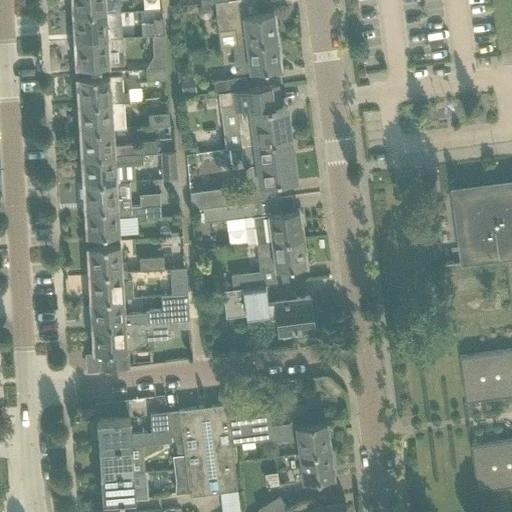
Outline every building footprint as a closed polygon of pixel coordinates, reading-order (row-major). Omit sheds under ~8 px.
[(105,12),(104,0),(71,0),(72,3),(70,3),(71,14),(105,12)] [(272,11),(259,13),(238,16),(237,11),(235,0),(223,0),(222,0),(214,1),(220,46),(233,44),(278,39),(276,27),(274,27),(272,11)] [(120,11),(105,12),(71,14),(72,25),(74,25),(74,40),(111,38),(120,37),(122,37),(120,11)] [(163,19),(152,20),(153,36),(164,35),(163,19)] [(165,56),(164,35),(153,36),(150,36),(152,57),(165,56)] [(75,55),(73,55),(74,67),(94,66),(108,65),(107,48),(112,47),(121,47),(120,37),(111,38),(74,40),(75,55)] [(278,39),(233,44),(235,60),(247,58),(249,71),(260,69),(279,67),(277,51),(279,51),(278,39)] [(166,79),(165,66),(145,68),(146,80),(166,79)] [(120,75),(109,75),(75,77),(75,89),(77,89),(78,104),(115,102),(123,101),(123,103),(130,103),(129,92),(121,92),(120,75)] [(246,76),(226,79),(214,80),(215,93),(219,92),(247,88),(246,76)] [(260,87),(247,88),(219,92),(221,111),(236,109),(238,126),(223,128),(226,148),(240,146),(255,144),(289,139),(284,106),(263,109),(260,87)] [(124,128),(123,103),(123,101),(115,102),(78,104),(79,119),(77,119),(78,130),(112,128),(124,128)] [(169,125),(168,113),(148,114),(149,126),(169,125)] [(113,145),(112,128),(78,130),(79,142),(81,142),(81,156),(156,152),(156,140),(136,141),(136,144),(113,145)] [(294,179),(289,139),(255,144),(240,146),(242,162),(253,161),(253,164),(252,165),(250,165),(249,166),(247,167),(246,168),(245,169),(245,171),(245,173),(245,174),(245,175),(245,176),(246,178),(247,179),(248,180),(249,180),(251,181),(252,182),(254,182),(254,184),(294,179)] [(160,152),(162,178),(177,177),(175,151),(160,152)] [(142,165),(141,154),(156,153),(156,152),(81,156),(82,171),(80,172),(81,183),(115,181),(114,164),(133,163),(133,165),(142,165)] [(116,197),(115,181),(81,183),(82,194),(84,194),(85,209),(122,207),(122,206),(121,197),(116,197)] [(250,201),(248,185),(248,184),(222,187),(190,191),(192,208),(202,207),(250,201)] [(511,186),(460,193),(469,259),(445,262),(445,263),(505,255),(511,308),(511,348),(460,355),(466,401),(511,394),(511,438),(472,444),(478,489),(511,484),(511,186)] [(139,193),(140,205),(160,204),(159,192),(139,193)] [(298,209),(278,211),(267,213),(267,214),(262,215),(259,200),(250,201),(202,207),(204,222),(252,216),(256,243),(271,240),(303,236),(302,224),(300,225),(298,209)] [(160,216),(160,204),(140,205),(122,206),(122,207),(85,209),(86,224),(84,224),(84,236),(119,234),(118,216),(140,215),(140,217),(160,216)] [(305,248),(303,236),(271,240),(256,243),(259,270),(274,268),(305,264),(303,249),(305,248)] [(119,244),(105,245),(85,246),(86,258),(88,258),(89,273),(125,270),(125,261),(120,261),(119,244)] [(163,256),(143,257),(139,258),(139,270),(144,269),(163,268),(163,256)] [(185,267),(170,268),(172,294),(187,293),(185,267)] [(90,288),(88,288),(88,299),(123,297),(133,296),(132,280),(126,281),(126,277),(125,270),(89,273),(90,288)] [(248,272),(231,275),(233,288),(249,286),(248,272)] [(233,288),(222,289),(225,316),(244,314),(267,311),(268,319),(276,318),(278,331),(313,327),(309,295),(295,297),(294,292),(285,298),(274,300),(267,300),(265,284),(249,286),(233,288)] [(123,297),(88,299),(89,310),(91,310),(92,325),(167,320),(167,321),(170,320),(189,319),(188,307),(187,293),(172,294),(161,295),(162,309),(146,310),(146,312),(128,313),(124,314),(123,297)] [(133,350),(143,341),(168,340),(167,321),(167,320),(92,325),(93,340),(91,340),(92,352),(102,351),(103,369),(127,366),(126,350),(133,350)] [(233,461),(231,442),(227,415),(229,415),(227,403),(178,409),(183,445),(187,479),(188,492),(189,495),(220,491),(236,489),(233,461)] [(183,445),(178,409),(150,413),(151,431),(130,432),(130,445),(159,442),(171,441),(170,435),(174,435),(176,446),(183,445)] [(268,410),(229,415),(227,415),(231,442),(252,439),(272,437),(268,410)] [(96,420),(97,447),(130,445),(130,432),(129,418),(117,418),(117,417),(112,418),(112,419),(96,420)] [(325,421),(294,425),(290,420),(283,428),(285,440),(287,441),(296,439),(298,453),(330,449),(329,437),(327,437),(325,421)] [(132,471),(130,445),(97,447),(99,473),(132,471)] [(187,479),(183,445),(176,446),(177,455),(172,456),(175,481),(175,494),(188,492),(187,479)] [(332,461),(330,449),(298,453),(302,480),(312,479),(332,477),(330,461),(332,461)] [(133,485),(132,471),(99,473),(101,500),(134,498),(134,497),(144,496),(143,485),(133,485)] [(278,483),(276,471),(264,473),(266,485),(278,483)] [(280,496),(257,509),(259,511),(278,511),(287,507),(280,496)] [(344,511),(343,503),(324,506),(311,507),(311,511),(344,511)]
